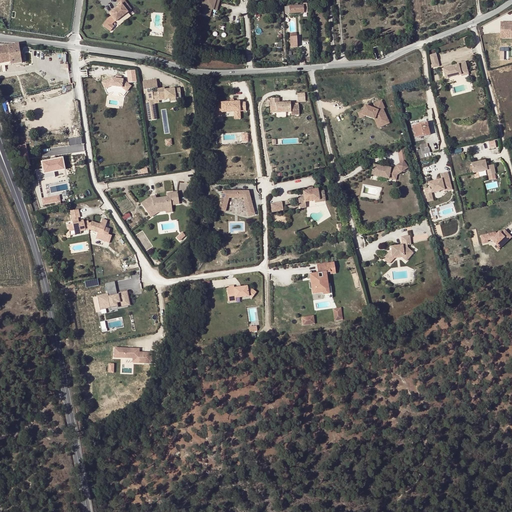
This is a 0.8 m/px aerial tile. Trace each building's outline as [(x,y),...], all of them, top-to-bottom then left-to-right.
[(126,0),(118,0),(118,4),(120,6),(119,7),(119,8),(118,9),(117,9),(110,14),(113,17),(109,19),(104,26),(111,31),(115,27),(112,25),(114,23),(116,21),(117,22),(129,13),(125,7),(128,4),(126,1),(126,0)] [(213,13),(215,14),(219,0),(217,0),(205,0),(202,10),(204,11),(202,18),(211,21),(213,13)] [(285,14),(309,12),(308,5),(298,6),(298,3),(294,3),(294,6),(284,7),(285,14)] [(511,38),(511,21),(500,22),(500,38),(511,38)] [(23,63),(20,44),(2,47),(0,47),(0,64),(5,63),(11,62),(11,65),(23,63)] [(373,48),(377,60),(384,57),(380,45),(373,48)] [(436,54),(430,56),(433,67),(439,66),(436,54)] [(442,69),(445,79),(460,74),(468,72),(465,61),(458,63),(458,65),(442,69)] [(135,70),(126,70),(127,82),(136,82),(135,70)] [(127,91),(131,86),(123,80),(111,79),(102,83),(105,89),(110,86),(122,88),(127,91)] [(171,101),(181,100),(179,88),(165,90),(164,88),(157,89),(158,92),(152,93),(152,89),(157,88),(156,80),(143,82),(144,90),(147,90),(149,101),(159,99),(159,100),(166,99),(166,97),(170,96),(171,101)] [(298,101),(305,101),(305,92),(297,93),(298,101)] [(299,116),(299,106),(291,106),(291,103),(280,103),(279,98),(270,99),(271,108),(276,107),(276,113),(291,113),(291,116),(299,116)] [(150,120),(157,119),(155,103),(159,103),(159,99),(149,101),(147,101),(150,120)] [(375,118),(374,120),(376,123),(381,121),(384,126),(389,123),(383,109),(385,108),(381,101),(373,104),(375,108),(375,109),(365,106),(363,112),(365,116),(370,118),(372,117),(375,118)] [(221,105),(215,105),(216,121),(222,120),(222,113),(234,112),(240,111),(246,111),(245,102),(239,103),(239,102),(234,102),(230,102),(221,103),(221,105)] [(422,125),(422,123),(422,122),(411,124),(414,138),(416,138),(414,127),(422,125)] [(427,122),(422,123),(422,125),(414,127),(416,138),(430,135),(427,122)] [(30,165),(26,145),(18,146),(22,166),(30,165)] [(432,156),(431,152),(430,147),(428,147),(421,149),(418,150),(420,155),(421,159),(432,156)] [(400,160),(405,158),(402,149),(397,151),(400,160)] [(42,162),(43,169),(45,179),(55,177),(54,172),(64,170),(62,159),(42,162)] [(485,161),(472,164),(474,173),(486,170),(488,176),(495,174),(493,165),(486,166),(485,161)] [(392,169),(373,165),(371,175),(389,179),(390,174),(397,175),(401,173),(396,165),(392,169)] [(45,179),(43,169),(36,171),(38,180),(45,179)] [(442,180),(429,183),(430,188),(425,189),(427,197),(432,196),(431,193),(444,190),(443,185),(450,183),(448,173),(441,175),(442,180)] [(450,183),(443,185),(444,190),(445,192),(452,190),(450,183)] [(307,191),(303,192),(304,196),(298,197),(299,203),(305,202),(314,201),(325,199),(324,191),(318,192),(318,189),(313,190),(307,191)] [(153,199),(153,197),(142,204),(152,217),(159,212),(167,211),(166,203),(180,201),(179,192),(168,194),(168,197),(157,199),(153,199)] [(249,217),(256,215),(249,192),(225,192),(223,199),(220,211),(226,212),(230,199),(244,199),(249,217)] [(60,201),(59,195),(41,199),(43,205),(60,201)] [(180,204),(180,201),(166,203),(167,211),(167,213),(173,212),(172,205),(180,204)] [(271,204),(270,204),(271,212),(272,212),(272,213),(282,211),(283,211),(283,210),(282,203),(282,202),(281,202),(271,203),(271,204)] [(99,232),(109,236),(111,230),(106,228),(108,221),(103,220),(101,225),(93,222),(92,223),(90,224),(89,222),(85,222),(80,224),(79,222),(79,218),(81,218),(79,210),(71,212),(74,225),(69,226),(70,232),(75,231),(75,233),(81,232),(90,230),(98,233),(99,233),(99,232)] [(495,233),(490,234),(492,240),(496,245),(498,244),(501,247),(511,237),(504,230),(500,234),(499,235),(497,234),(496,234),(495,233)] [(182,233),(176,237),(179,241),(185,236),(182,233)] [(480,236),(482,244),(486,243),(487,241),(491,240),(492,240),(490,234),(480,236)] [(411,245),(410,236),(401,238),(402,246),(401,246),(401,247),(398,248),(398,246),(391,247),(392,252),(389,253),(387,256),(391,259),(393,257),(404,256),(408,259),(413,253),(407,248),(407,245),(411,245)] [(391,259),(387,256),(384,260),(390,264),(395,258),(402,257),(407,261),(408,259),(404,256),(393,257),(391,259)] [(312,283),(313,290),(316,289),(317,295),(324,294),(325,296),(331,295),(330,288),(328,274),(332,273),(332,275),(337,275),(336,263),(318,266),(319,275),(320,279),(315,280),(316,282),(312,283)] [(117,294),(115,284),(106,286),(107,294),(113,293),(114,295),(117,294)] [(252,298),(256,293),(251,289),(247,289),(247,287),(241,287),(238,288),(234,288),(234,286),(226,287),(228,296),(231,295),(231,294),(235,294),(236,298),(250,296),(252,298)] [(325,296),(325,300),(334,299),(332,288),(330,288),(331,295),(325,296)] [(113,293),(107,294),(98,296),(101,309),(109,308),(109,309),(116,308),(115,303),(120,303),(121,307),(130,305),(127,291),(118,293),(118,294),(117,294),(114,295),(113,293)] [(231,295),(228,296),(229,302),(236,301),(236,298),(235,294),(231,294),(231,295)] [(333,310),(335,321),(343,320),(341,308),(333,310)] [(302,318),(303,326),(315,325),(314,317),(302,318)] [(114,348),(114,358),(133,358),(139,359),(139,357),(144,357),(144,363),(152,363),(152,353),(139,352),(139,349),(114,348)]
